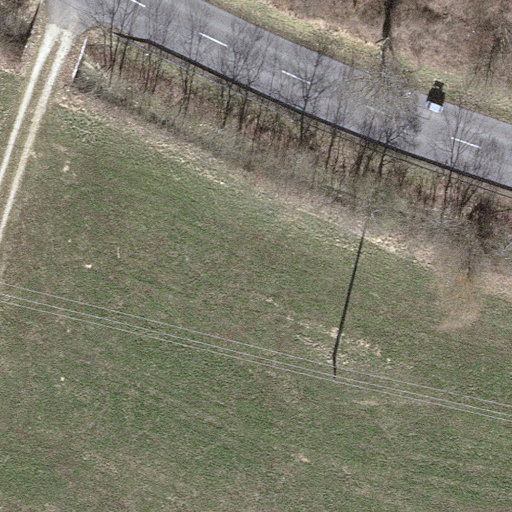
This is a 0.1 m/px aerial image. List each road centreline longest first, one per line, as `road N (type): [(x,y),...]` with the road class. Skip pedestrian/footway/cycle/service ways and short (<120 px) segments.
road 1 (secondary): [(138,0),(380,110),(511,154)]
road 2 (track): [(67,0),(0,226)]
